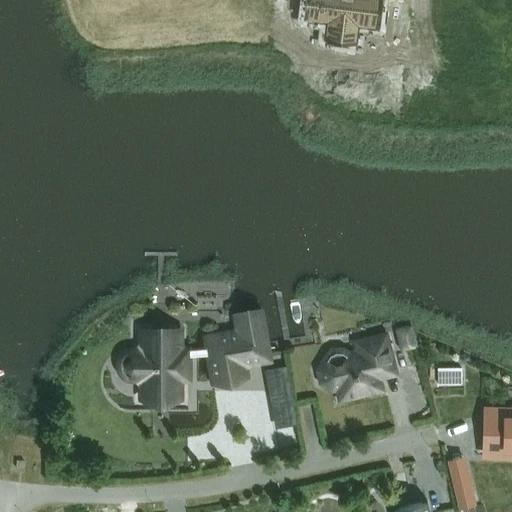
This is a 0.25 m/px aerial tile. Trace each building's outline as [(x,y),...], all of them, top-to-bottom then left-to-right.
[(319,0),(317,18),(330,19),(328,32),(355,35),(356,27),(357,23),(377,26),(379,0),(319,0)] [(134,349),(134,378),(142,378),(142,398),(180,398),(180,379),(188,379),(188,356),(209,354),(214,382),(248,376),(246,364),(271,360),(261,307),(261,306),(239,310),(236,310),(239,326),(205,332),(208,347),(188,349),(180,349),(180,330),(142,330),(142,349),(134,349)] [(325,358),(319,370),(322,382),(333,389),(337,388),(341,399),(363,394),(362,390),(373,387),(381,375),(396,371),(387,333),(356,341),(358,349),(353,357),(341,360),(334,356),(325,358)] [(435,355),(432,371),(455,376),(458,360),(435,355)] [(487,408),(486,446),(511,446),(511,414),(509,414),(510,409),(487,408)] [(446,462),(437,464),(438,471),(447,470),(446,462)] [(457,488),(454,489),(459,508),(477,504),(476,503),(472,485),(457,488)] [(428,500),(393,508),(393,511),(430,511),(429,505),(428,500)]
